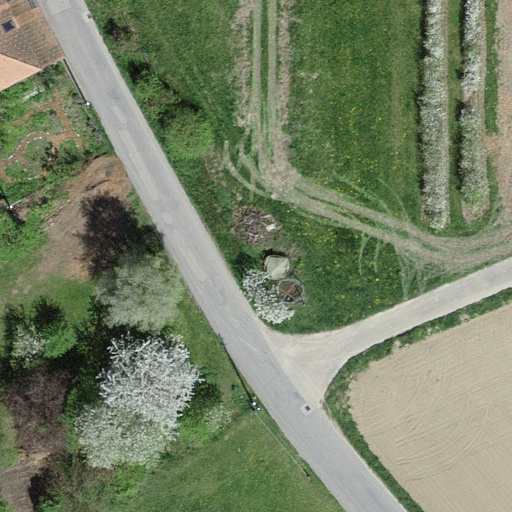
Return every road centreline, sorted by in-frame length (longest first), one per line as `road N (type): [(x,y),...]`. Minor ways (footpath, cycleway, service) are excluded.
road 1 (unclassified): [(378,511),(255,374),(113,87),(79,0)]
road 2 (track): [(255,374),(511,267)]
